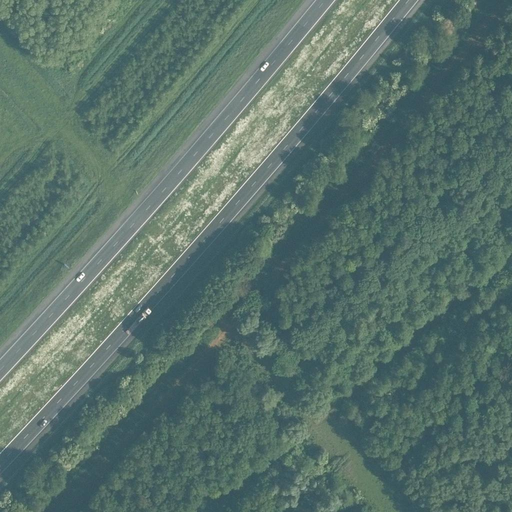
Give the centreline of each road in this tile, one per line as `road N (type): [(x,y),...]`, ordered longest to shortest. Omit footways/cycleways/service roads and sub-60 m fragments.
road 1 (motorway): [(0,464),(408,0)]
road 2 (motorway): [(324,0),(0,370)]
